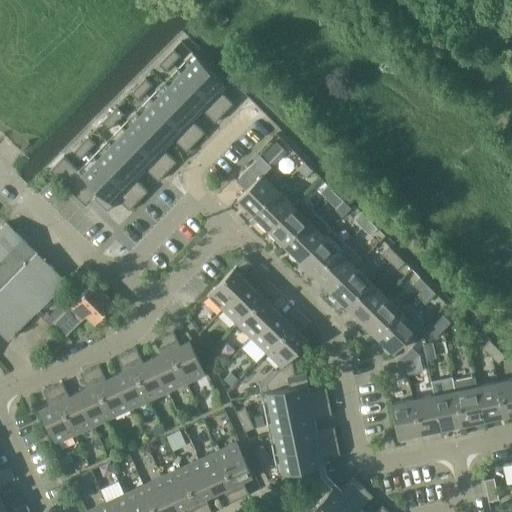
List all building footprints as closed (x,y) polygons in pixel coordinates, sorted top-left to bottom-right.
[(172,49),(165,56),(171,62),(178,55),(172,49)] [(171,62),(165,56),(158,64),(164,70),(171,62)] [(161,146),(170,137),(186,153),(205,133),(189,118),(199,107),(215,123),(234,103),(218,88),(223,82),(197,57),(83,175),(64,156),(50,171),(86,206),(91,201),(104,213),(112,204),(108,201),(113,196),(129,211),(148,192),(132,176),(137,171),(141,166),(157,182),(177,162),(161,146)] [(144,78),(136,86),(143,92),(150,85),(144,78)] [(143,92),(136,86),(129,93),(136,99),(143,92)] [(115,107),(108,115),(114,121),(121,113),(115,107)] [(114,121),(108,115),(100,122),(107,129),(114,121)] [(87,136),(79,144),(86,150),(94,143),(87,136)] [(86,150),(79,144),(72,151),(79,158),(86,150)] [(254,215),(278,190),(262,175),(271,167),(260,156),(235,181),(246,191),(238,199),(254,215)] [(312,170),(305,162),(298,169),(305,177),(312,170)] [(320,191),(327,199),(334,192),(327,184),(320,191)] [(254,215),(269,230),(293,205),(278,190),(254,215)] [(334,192),(327,199),(335,207),(342,201),(334,192)] [(269,230),(284,245),(316,213),(300,198),(293,205),(269,230)] [(354,219),(361,227),(369,220),(361,212),(354,219)] [(284,245),(299,260),(331,228),(316,213),(284,245)] [(369,220),(361,227),(369,234),(376,227),(369,220)] [(67,281),(66,281),(51,266),(50,266),(6,223),(0,228),(0,331),(8,340),(35,312),(36,313),(67,281)] [(299,260),(315,276),(346,244),(331,228),(299,260)] [(315,276),(330,291),(355,266),(354,266),(361,259),(346,244),(315,276)] [(381,253),(389,260),(396,253),(388,246),(381,253)] [(396,253),(389,260),(396,268),(403,261),(396,253)] [(207,296),(222,311),(249,284),(242,277),(252,266),(244,258),(207,296)] [(330,291),(346,307),(370,282),(355,266),(330,291)] [(411,284),(419,292),(426,284),(419,277),(411,284)] [(222,311),(237,325),(274,287),(266,280),(255,291),(249,284),(222,311)] [(346,307),(361,322),(386,297),(370,282),(346,307)] [(95,325),(115,304),(93,283),(54,323),(67,336),(86,316),(95,325)] [(426,284),(419,292),(420,292),(417,295),(424,302),(434,292),(426,284)] [(237,325),(252,339),(277,313),(271,306),(282,295),(274,287),(237,325)] [(361,322),(377,337),(401,313),(401,312),(386,297),(361,322)] [(401,313),(377,337),(393,353),(424,321),(408,305),(401,312),(401,313)] [(252,339),(266,353),(303,316),(296,308),(285,320),(277,313),(252,339)] [(442,315),(434,323),(442,330),(449,322),(442,315)] [(266,353),(281,368),(291,357),(307,341),(300,334),(311,323),(303,316),(266,353)] [(442,330),(434,323),(427,330),(434,337),(442,330)] [(174,332),(164,337),(186,384),(205,376),(190,342),(180,346),(174,332)] [(161,355),(152,359),(167,393),(186,384),(164,337),(155,341),(161,355)] [(482,347),(490,355),(497,347),(489,340),(482,347)] [(411,347),(403,354),(410,361),(418,353),(411,347)] [(497,347),(490,355),(498,363),(504,355),(497,347)] [(137,349),(127,354),(149,402),(167,393),(152,359),(143,363),(137,349)] [(123,372),(114,376),(131,410),(149,402),(127,354),(116,358),(123,372)] [(410,361),(403,354),(396,362),(403,369),(410,361)] [(265,384),(267,392),(290,387),(288,376),(295,375),(291,357),(281,368),(265,384)] [(99,366),(90,371),(112,419),(131,410),(114,376),(106,380),(99,366)] [(86,389),(77,393),(94,427),(112,419),(90,371),(80,375),(86,389)] [(288,376),(290,387),(302,385),(308,384),(306,373),(295,375),(288,376)] [(456,391),(455,391),(462,426),(483,421),(476,387),(477,387),(475,376),(454,381),(456,391)] [(511,379),(497,383),(504,417),(511,415),(511,379)] [(497,383),(477,387),(476,387),(483,421),(504,417),(497,383)] [(62,384),(53,388),(75,436),(94,427),(77,393),(68,397),(62,384)] [(290,387),(267,392),(266,392),(282,475),(319,467),(317,459),(314,445),(312,432),(309,419),(306,405),(303,392),(302,385),(290,387)] [(75,436),(53,388),(43,393),(49,406),(39,411),(55,445),(75,436)] [(326,388),(303,392),(306,405),(329,401),(326,388)] [(455,391),(433,396),(440,430),(462,426),(455,391)] [(433,396),(412,400),(419,434),(440,430),(433,396)] [(419,434),(412,400),(391,404),(398,439),(419,434)] [(332,415),(329,401),(306,405),(309,419),(332,415)] [(236,411),(240,420),(248,416),(243,407),(236,411)] [(248,416),(240,420),(244,430),(252,426),(248,416)] [(334,427),(312,432),(314,445),(337,441),(334,427)] [(166,436),(173,451),(180,447),(173,433),(166,436)] [(340,454),(337,441),(314,445),(317,459),(340,454)] [(236,443),(217,451),(239,499),(249,494),(243,481),(252,476),(236,443)] [(253,448),(257,458),(265,455),(261,445),(253,448)] [(217,451),(199,460),(214,494),(223,490),(229,503),(239,499),(217,451)] [(265,455),(257,458),(262,468),(270,464),(265,455)] [(199,460),(180,468),(199,511),(210,511),(212,511),(205,498),(214,494),(199,460)] [(0,472),(0,479),(11,474),(9,468),(0,472)] [(199,511),(180,468),(162,477),(177,511),(185,507),(187,511),(199,511)] [(11,474),(0,479),(0,485),(14,479),(11,474)] [(162,477),(143,486),(155,511),(174,511),(177,511),(162,477)] [(483,479),(486,490),(496,488),(494,477),(483,479)] [(353,478),(337,494),(347,503),(363,487),(353,478)] [(155,511),(143,486),(124,494),(132,511),(155,511)] [(358,511),(373,497),(363,487),(347,503),(356,511),(358,511)] [(496,488),(486,490),(488,500),(498,498),(496,488)] [(356,511),(347,503),(337,494),(332,489),(309,511),(356,511)] [(132,511),(124,494),(105,503),(108,511),(132,511)] [(108,511),(105,503),(86,511),(108,511)]
